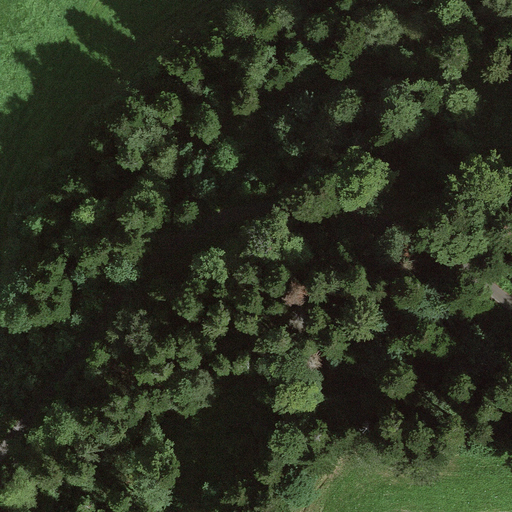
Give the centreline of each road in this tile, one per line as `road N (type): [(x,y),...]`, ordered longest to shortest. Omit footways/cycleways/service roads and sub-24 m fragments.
road 1 (track): [(0,452),(164,247),(217,217),(276,206),(366,217),(460,266),(511,306)]
road 2 (track): [(194,511),(207,429),(228,366),(272,310),(318,294),(511,321)]
